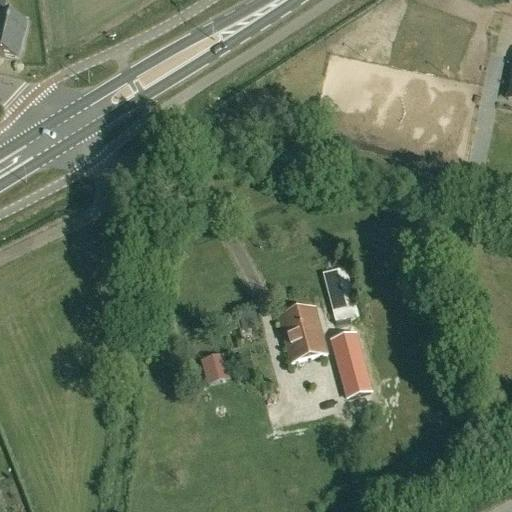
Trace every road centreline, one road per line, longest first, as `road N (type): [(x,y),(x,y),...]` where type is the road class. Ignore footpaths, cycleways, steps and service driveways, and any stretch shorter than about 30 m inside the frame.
road 1 (unclassified): [(511,208),(183,133),(107,179),(67,133)]
road 2 (secondary): [(67,133),(279,0)]
